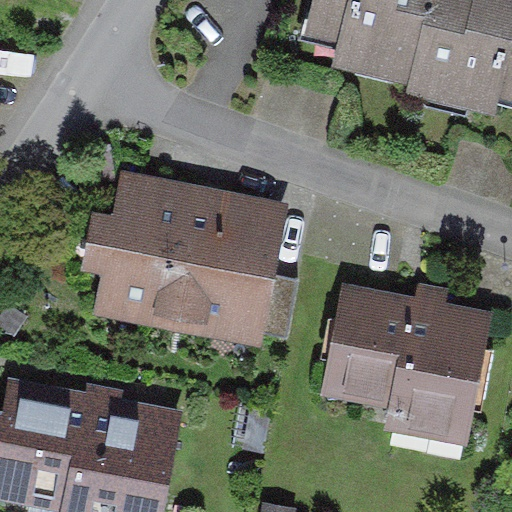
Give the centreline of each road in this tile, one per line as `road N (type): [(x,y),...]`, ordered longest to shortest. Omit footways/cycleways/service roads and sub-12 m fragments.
road 1 (residential): [(95,74),(165,116),(511,236)]
road 2 (residential): [(95,74),(0,224)]
